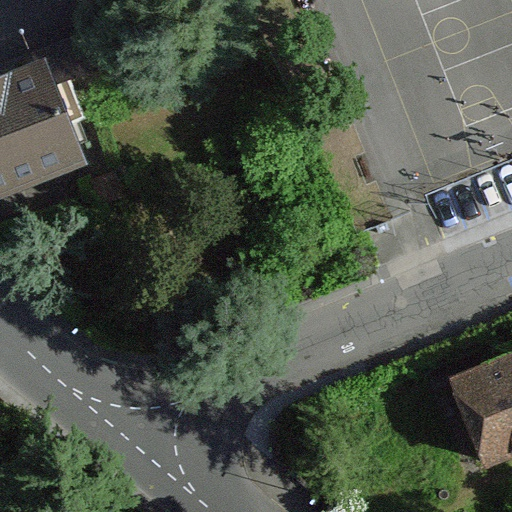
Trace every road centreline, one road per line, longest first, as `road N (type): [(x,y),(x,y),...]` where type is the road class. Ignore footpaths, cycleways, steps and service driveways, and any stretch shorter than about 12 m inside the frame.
road 1 (residential): [(511,268),(128,432)]
road 2 (residential): [(128,432),(0,321)]
road 3 (residential): [(229,511),(128,432)]
